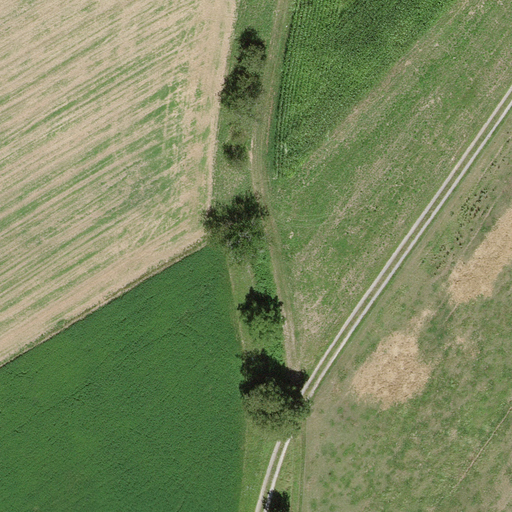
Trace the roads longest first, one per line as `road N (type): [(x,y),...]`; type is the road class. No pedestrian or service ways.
road 1 (track): [(302,511),(295,405),(251,153),(278,0)]
road 2 (track): [(257,511),(295,405),(511,88)]
